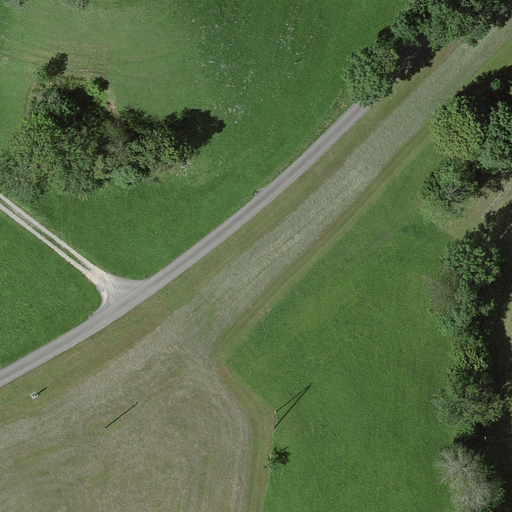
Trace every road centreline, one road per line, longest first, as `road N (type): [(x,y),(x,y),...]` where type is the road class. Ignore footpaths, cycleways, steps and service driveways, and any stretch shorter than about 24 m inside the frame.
road 1 (unclassified): [(461,0),(262,200),(165,277),(0,378)]
road 2 (track): [(128,300),(0,199)]
